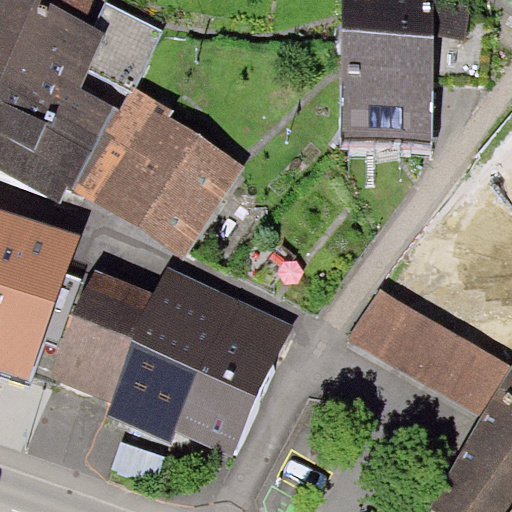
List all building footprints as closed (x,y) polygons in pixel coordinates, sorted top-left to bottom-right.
[(0,0),(0,178),(68,203),(74,192),(126,116),(78,97),(86,75),(103,27),(82,19),(28,0),(0,0)] [(28,0),(82,19),(88,0),(28,0)] [(351,0),(351,143),(431,143),(432,95),(432,0),(351,0)] [(103,27),(86,75),(132,98),(163,32),(109,12),(103,27)] [(74,192),(181,264),(243,173),(136,101),(126,116),(74,192)] [(0,204),(0,383),(19,390),(56,280),(72,229),(0,204)] [(93,276),(56,374),(121,398),(116,413),(240,459),(266,390),(293,319),(164,270),(153,298),(93,276)] [(511,372),(383,292),(350,344),(478,424),(511,372)] [(511,511),(511,377),(431,505),(439,511),(511,511)]
